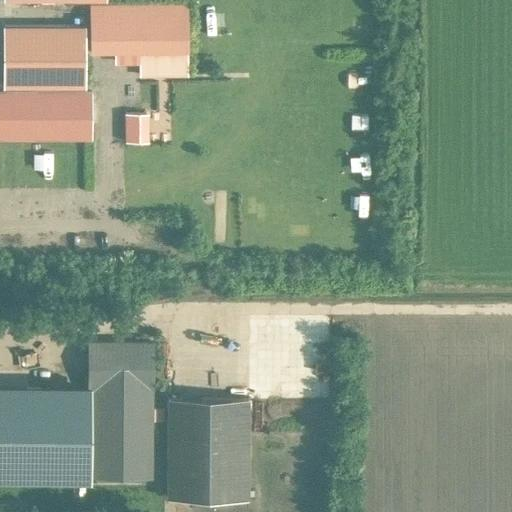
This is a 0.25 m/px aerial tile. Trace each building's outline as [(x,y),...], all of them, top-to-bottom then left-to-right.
[(190,50),(187,2),(91,2),(91,49),(140,50),(190,50)] [(85,23),(3,23),(3,85),(85,85),(85,23)] [(190,50),(140,50),(140,80),(190,80),(190,50)] [(0,136),(90,136),(90,90),(0,89),(0,136)] [(149,113),(126,113),(127,144),(149,143),(149,113)] [(151,408),(152,342),(88,342),(87,390),(91,390),(91,477),(151,478),(151,421),(162,421),(163,408),(151,408)] [(0,476),(85,477),(86,389),(0,388),(0,476)] [(247,398),(167,398),(166,498),(247,499),(247,398)]
